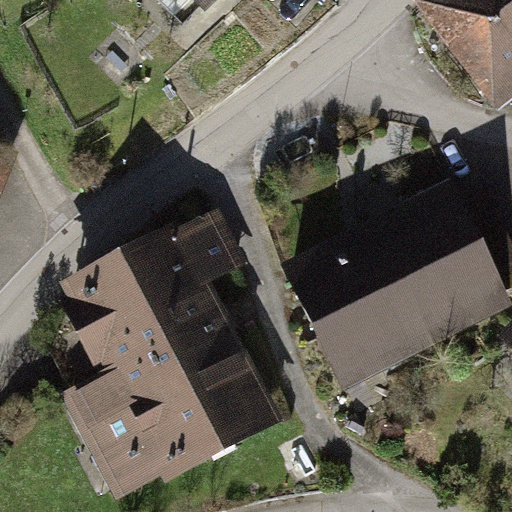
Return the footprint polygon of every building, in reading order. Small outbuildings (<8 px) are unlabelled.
[(192,0),(207,14),(221,0),(192,0)] [(511,0),(424,0),(421,2),(456,49),(511,4),(511,0)] [(511,4),(456,49),(499,103),(511,92),(511,4)] [(511,294),(458,188),(292,271),(349,383),(511,300),(511,294)] [(72,405),(115,488),(159,464),(162,469),(237,431),(272,412),(203,280),(238,262),(213,214),(70,288),(115,376),(70,399),(72,405)]
